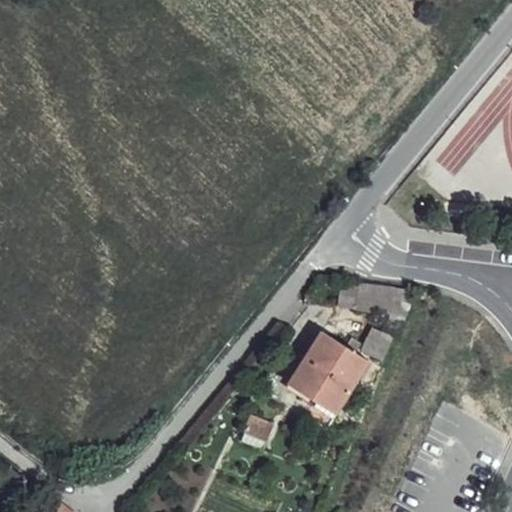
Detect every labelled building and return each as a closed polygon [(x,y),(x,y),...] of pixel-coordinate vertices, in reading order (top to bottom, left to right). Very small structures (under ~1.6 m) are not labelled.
[(360,282),(360,287),(357,305),(356,308),(390,313),(392,313),(396,288),(360,282)] [(357,305),(360,287),(342,283),(340,303),(357,305)] [(417,290),(396,288),(392,313),(390,313),(390,317),(405,319),(417,290)] [(373,327),(362,349),(384,360),(395,336),(373,327)] [(290,382),(315,399),(321,389),(344,404),(371,361),(323,331),(290,382)] [(321,389),(315,399),(338,413),(344,404),(321,389)] [(276,423),(253,414),(246,430),(270,440),(276,423)] [(74,511),(61,502),(52,511),(74,511)]
